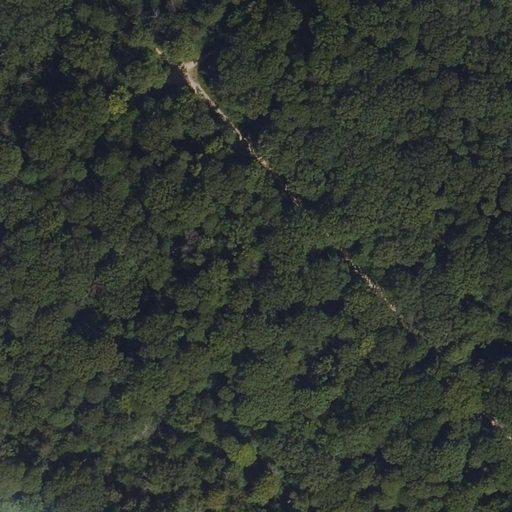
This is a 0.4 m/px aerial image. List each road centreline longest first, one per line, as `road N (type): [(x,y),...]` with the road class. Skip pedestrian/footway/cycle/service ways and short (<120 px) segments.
road 1 (track): [(511,438),(196,72)]
road 2 (track): [(196,72),(0,190)]
road 3 (track): [(312,0),(196,72)]
